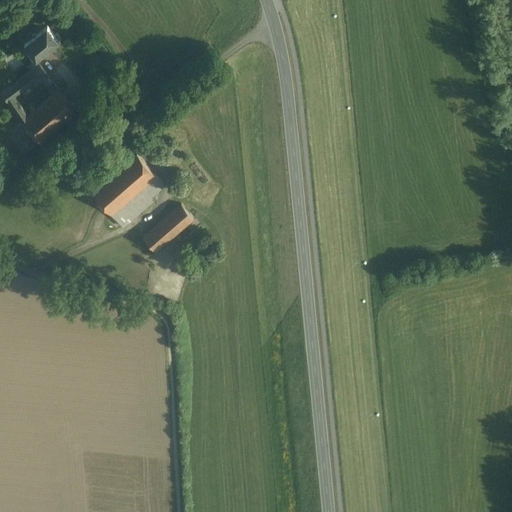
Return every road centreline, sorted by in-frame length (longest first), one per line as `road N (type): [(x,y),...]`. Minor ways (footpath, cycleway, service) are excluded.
road 1 (secondary): [(329,511),(290,113),(266,0)]
road 2 (track): [(32,273),(130,228),(166,200),(170,186),(137,140),(135,122)]
